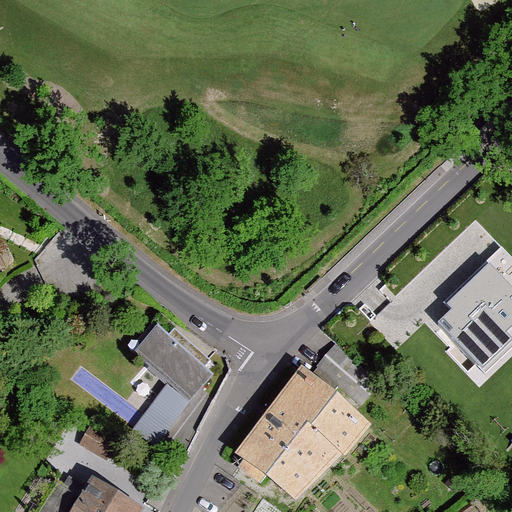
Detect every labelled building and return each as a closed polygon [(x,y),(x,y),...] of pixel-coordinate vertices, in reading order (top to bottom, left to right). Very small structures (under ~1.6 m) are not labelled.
[(485,371),(511,345),(511,252),(508,248),(435,317),(485,371)] [(171,383),(134,431),(155,446),(212,373),(205,367),(211,360),(176,329),(170,335),(159,326),(136,351),(171,383)] [(286,370),(221,458),(280,504),(352,426),(286,370)] [(93,425),(82,444),(106,458),(117,439),(93,425)] [(62,488),(56,484),(38,511),(136,511),(139,509),(91,479),(86,486),(70,476),(62,488)]
